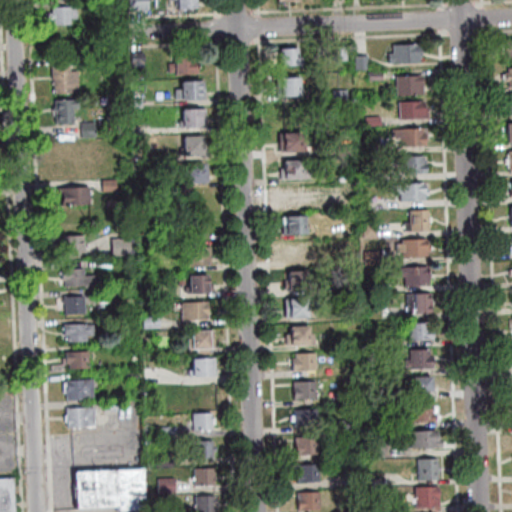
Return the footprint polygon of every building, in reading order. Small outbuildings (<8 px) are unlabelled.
[(147,10),(147,0),(127,0),(127,10),(147,10)] [(196,0),(174,0),(174,8),(196,8),(196,0)] [(48,23),(71,23),(71,6),(48,6),(48,23)] [(511,39),(501,39),(501,58),(511,58),(511,39)] [(419,42),(388,42),(388,61),(419,61),(419,42)] [(301,64),(301,46),(278,46),(278,64),(301,64)] [(342,47),(330,48),(331,64),(343,64),(342,47)] [(140,53),(141,65),(129,65),(129,53),(140,53)] [(367,53),(353,54),(354,70),(367,70),(367,53)] [(94,65),(83,66),(82,56),(93,56),(94,65)] [(197,56),(174,56),(174,72),(197,72),(197,56)] [(51,94),(75,92),(74,71),(66,72),(65,66),(48,67),(49,79),(50,79),(51,94)] [(381,70),(368,71),(368,80),(381,80),(381,70)] [(394,74),(394,92),(421,92),(421,74),(394,74)] [(298,95),(298,75),(278,75),(278,95),(298,95)] [(177,79),(177,98),(204,98),(204,79),(177,79)] [(332,88),(332,97),(347,98),(347,88),(332,88)] [(69,122),(68,107),(74,107),(73,99),(51,100),(51,106),(48,107),(49,111),(51,110),(52,123),(69,122)] [(397,117),(424,117),(424,99),(397,99),(397,117)] [(181,107),(181,126),(204,126),(204,107),(181,107)] [(281,125),(304,125),(304,107),(281,107),(281,125)] [(377,116),(361,117),(361,128),(377,127),(377,116)] [(91,138),(78,138),(77,123),(91,122),(91,138)] [(132,127),(144,127),(144,140),(132,140),(132,127)] [(391,144),(424,144),(424,127),(391,127),(391,144)] [(282,152),(305,151),(305,129),(282,130),(282,152)] [(205,135),(183,135),(183,153),(205,153),(205,135)] [(372,136),(355,137),(357,155),(373,154),(372,136)] [(348,158),(347,143),(335,143),(335,159),(348,158)] [(425,172),(425,154),(399,154),(399,172),(425,172)] [(282,178),(307,178),(307,160),(282,160),(282,178)] [(206,163),(183,163),(183,182),(206,182),(206,163)] [(371,171),(356,171),(356,181),(372,181),(371,171)] [(99,192),(99,181),(112,180),(112,191),(99,192)] [(392,198),(427,198),(427,182),(392,182),(392,198)] [(85,202),(84,186),(54,187),(54,194),(57,194),(57,203),(85,202)] [(284,204),(305,204),(305,186),(284,186),(284,204)] [(408,209),(408,228),(429,228),(429,209),(408,209)] [(282,214),(282,232),(306,232),(306,214),(282,214)] [(375,220),(361,221),(362,237),(377,235),(375,220)] [(82,250),(82,232),(64,232),(64,250),(82,250)] [(427,255),(427,237),(395,237),(395,255),(427,255)] [(111,238),(111,254),(131,254),(131,238),(111,238)] [(306,261),(306,242),(284,242),(284,261),(306,261)] [(206,265),(206,245),(186,245),(186,265),(206,265)] [(355,245),(342,245),(343,257),(355,257),(355,245)] [(364,250),(380,250),(380,266),(364,265),(364,250)] [(428,283),(428,266),(399,266),(399,283),(428,283)] [(59,267),(59,285),(86,285),(86,267),(59,267)] [(287,290),(311,290),(311,270),(287,270),(287,290)] [(208,273),(186,273),(186,292),(208,292),(208,273)] [(350,284),(341,285),(342,293),(350,292),(350,284)] [(97,290),(110,289),(110,298),(97,299),(97,290)] [(405,312),(430,312),(430,292),(405,292),(405,312)] [(81,296),(59,297),(60,314),(81,314),(81,296)] [(287,317),(307,317),(307,299),(287,299),(287,317)] [(179,300),(179,319),(207,319),(207,300),(179,300)] [(159,326),(158,314),(142,315),(142,327),(159,326)] [(432,321),(405,321),(405,339),(432,339),(432,321)] [(89,340),(89,322),(62,322),(62,340),(89,340)] [(288,344),(312,344),(312,324),(288,324),(288,344)] [(191,354),(208,354),(208,347),(213,347),(212,328),(190,330),(191,354)] [(430,347),(405,347),(405,367),(430,367),(430,347)] [(87,349),(64,349),(64,367),(87,367),(87,349)] [(315,369),(314,351),(288,352),(289,370),(315,369)] [(190,375),(213,375),(213,356),(190,356),(190,375)] [(405,376),(405,395),(434,395),(434,376),(405,376)] [(63,378),(63,398),(92,398),(92,378),(63,378)] [(315,379),(293,379),(293,398),(315,398),(315,379)] [(112,410),(98,411),(98,401),(111,401),(112,410)] [(406,420),(434,420),(434,403),(406,403),(406,420)] [(65,425),(93,425),(93,406),(65,406),(65,425)] [(317,407),(292,407),(292,424),(317,424),(317,407)] [(191,428),(213,428),(213,411),(191,411),(191,428)] [(438,429),(409,429),(409,446),(438,446),(438,429)] [(178,431),(171,431),(164,432),(164,439),(179,439),(178,431)] [(386,435),(372,436),(373,457),(387,456),(386,435)] [(315,436),(293,436),(293,453),(315,453),(315,436)] [(215,456),(215,439),(194,439),(194,456),(215,456)] [(158,467),(157,453),(175,452),(176,466),(158,467)] [(440,458),(420,459),(421,480),(442,479),(440,458)] [(317,481),(317,463),(295,463),(295,481),(317,481)] [(193,484),(213,484),(213,466),(193,466),(193,484)] [(73,469),(73,509),(144,507),(143,467),(73,469)] [(362,470),(347,470),(348,487),(362,487),(362,470)] [(173,493),(173,476),(157,476),(157,493),(173,493)] [(389,477),(373,477),(374,488),(389,487),(389,477)] [(0,511),(16,511),(15,478),(0,478),(0,511)] [(417,486),(418,507),(442,506),(441,485),(417,486)] [(318,491),(296,491),(296,508),(318,508),(318,491)] [(193,494),(193,511),(215,511),(215,494),(193,494)]
